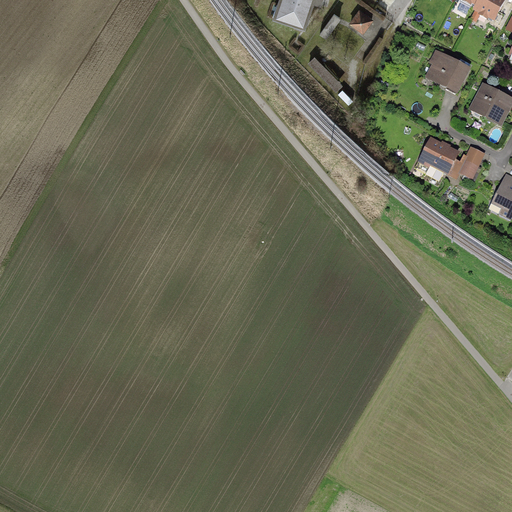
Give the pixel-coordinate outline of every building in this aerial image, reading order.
[(278,0),(277,5),(280,6),(277,16),(302,24),(309,0),(310,0),(314,1),(314,0),(278,0)] [(478,7),(481,0),(465,0),(464,2),(463,1),(458,11),(467,15),(472,6),(470,5),(472,3),(478,7)] [(506,1),(503,0),(481,0),(478,7),(471,20),(477,23),(481,17),(487,20),(488,18),(495,22),(506,1)] [(358,9),(350,20),(363,29),(370,18),(358,9)] [(333,13),(318,33),(324,37),(338,17),(333,13)] [(470,70),(441,56),(429,78),(448,88),(447,90),(457,95),(470,70)] [(338,81),(314,57),(308,63),(332,87),(338,81)] [(497,94),(483,87),(473,107),(485,114),(484,116),(502,125),(511,105),(511,104),(496,96),(497,94)] [(457,153),(434,141),(422,163),(430,168),(432,165),(447,173),(457,153)] [(463,165),(456,161),(449,174),(457,179),(460,173),(472,180),(479,167),(466,161),(463,165)] [(511,177),(508,175),(494,203),(493,203),(489,210),(511,221),(511,218),(511,177)]
